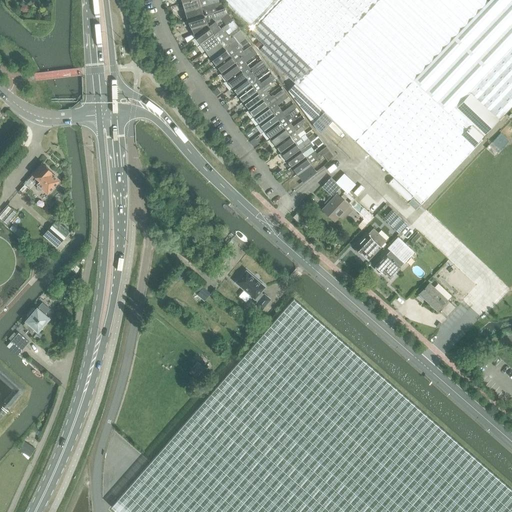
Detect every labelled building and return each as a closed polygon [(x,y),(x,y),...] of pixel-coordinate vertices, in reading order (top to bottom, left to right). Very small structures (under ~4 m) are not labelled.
[(193,0),(182,3),(185,12),(218,2),(218,1),(221,0),(193,0)] [(225,0),(228,8),(248,26),(252,30),(280,0),(225,0)] [(332,120),(355,141),(420,203),(473,148),(472,147),(460,136),(471,125),(455,109),(470,93),(499,121),(511,107),(511,0),(280,0),(252,30),(250,33),(263,45),(259,50),(294,82),(287,90),(300,106),(311,123),(319,134),(332,120)] [(218,2),(185,12),(187,20),(212,13),(215,12),(215,11),(214,8),(217,7),(219,4),(218,2)] [(212,13),(187,20),(193,34),(195,36),(195,37),(215,22),(222,17),(227,13),(225,8),(215,11),(215,12),(212,13)] [(227,13),(222,17),(225,21),(223,23),(226,26),(233,21),(228,15),(227,13)] [(220,29),(200,44),(206,51),(235,30),(235,29),(238,27),(233,21),(226,26),(220,29)] [(215,22),(195,37),(200,44),(220,29),(215,22)] [(235,30),(206,51),(211,58),(243,35),(240,30),(237,32),(235,30)] [(193,34),(184,38),(187,42),(195,36),(193,34)] [(243,35),(211,58),(216,65),(240,48),(242,46),(248,42),(243,35)] [(240,48),(216,65),(222,73),(254,50),(251,45),(242,51),(240,48)] [(254,50),(222,73),(227,80),(247,65),(245,62),(256,53),(254,50)] [(247,65),(227,80),(233,87),(264,64),(261,60),(250,69),(247,65)] [(264,64),(233,87),(238,94),(258,80),(255,76),(267,67),(264,64)] [(258,80),(238,94),(243,102),(268,84),(268,83),(272,80),(270,77),(269,76),(260,83),(258,80)] [(268,84),(243,102),(249,109),(269,94),(266,90),(271,87),(268,83),(268,84)] [(217,88),(212,91),(216,96),(221,92),(217,88)] [(269,94),(249,109),(254,116),(285,93),(282,89),(273,96),(272,95),(270,96),(269,94)] [(285,93),(254,116),(259,123),(280,109),(277,105),(288,97),(285,93)] [(472,147),(483,135),(498,120),(499,121),(470,93),(455,109),(471,125),(460,136),(472,147)] [(280,109),(259,123),(265,130),(294,109),(296,108),(293,104),(282,112),(280,109)] [(294,109),(265,130),(270,138),(290,123),(295,119),(293,116),(297,112),(294,109)] [(290,123),(270,138),(275,145),(300,126),(301,125),(302,125),(306,122),(304,118),(293,126),(290,123)] [(300,126),(275,145),(281,152),(305,135),(305,134),(306,133),(303,130),(305,129),(302,125),(301,125),(300,126)] [(305,135),(281,152),(286,159),(310,142),(315,138),(312,134),(307,138),(305,135)] [(315,138),(310,142),(313,145),(320,140),(317,136),(315,138)] [(255,137),(249,141),(253,147),(259,143),(255,137)] [(310,142),(286,159),(292,167),(312,152),(314,151),(311,147),(313,145),(310,142)] [(489,144),(486,148),(494,156),(498,152),(489,144)] [(312,152),(292,167),(297,174),(317,159),(323,155),(329,151),(326,146),(325,147),(316,154),(314,150),(314,151),(312,152)] [(329,151),(323,155),(328,161),(333,155),(329,151)] [(317,159),(297,174),(302,181),(316,171),(313,168),(320,163),(317,159)] [(43,190),(47,194),(57,183),(58,180),(51,174),(52,173),(41,163),(31,174),(32,175),(29,179),(32,182),(33,180),(36,183),(36,184),(38,185),(37,187),(37,189),(39,191),(42,191),(43,190)] [(322,187),(331,196),(339,187),(330,178),(322,187)] [(326,205),(322,210),(323,212),(322,213),(330,220),(331,219),(333,221),(334,221),(338,217),(342,220),(352,209),(349,206),(349,205),(336,193),(332,197),(331,196),(324,203),(326,205)] [(412,198),(408,203),(415,210),(419,205),(412,198)] [(0,214),(0,215),(7,222),(16,211),(9,205),(0,214)] [(303,219),(296,213),(293,217),(299,223),(303,219)] [(398,233),(406,223),(395,213),(387,223),(398,233)] [(52,226),(43,236),(57,248),(67,236),(70,233),(61,225),(56,221),(52,226)] [(372,228),(371,229),(367,234),(366,234),(354,248),(354,250),(357,253),(360,253),(368,260),(386,240),(372,228)] [(398,237),(387,248),(390,250),(404,263),(414,252),(398,237)] [(390,250),(375,267),(375,270),(378,272),(382,272),(389,278),(404,263),(390,250)] [(237,282),(255,299),(256,298),(259,301),(256,303),(263,309),(271,299),(265,294),(264,295),(261,292),(266,286),(247,270),(237,282)] [(447,300),(450,297),(437,284),(433,288),(429,284),(419,294),(437,311),(439,309),(446,316),(454,307),(447,301),(447,300)] [(251,347),(111,506),(117,511),(511,511),(511,490),(436,424),(324,326),(311,315),(293,299),(253,344),(251,347)] [(26,321),(22,326),(27,330),(29,331),(32,327),(38,332),(48,319),(44,315),(49,308),(42,302),(37,309),(35,311),(32,308),(26,316),(27,317),(25,319),(26,321)] [(29,342),(18,333),(10,342),(21,351),(29,342)] [(197,375),(204,367),(197,361),(190,369),(197,375)]
